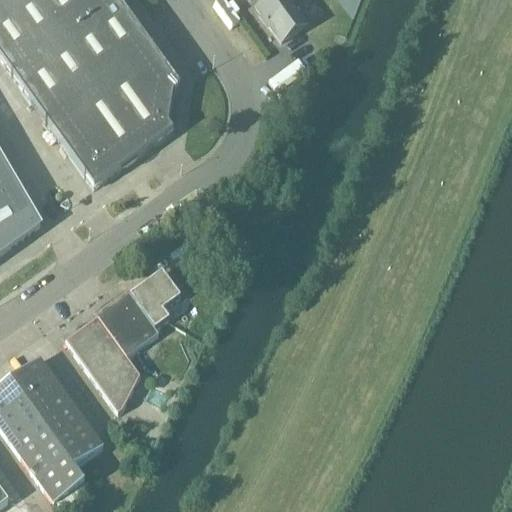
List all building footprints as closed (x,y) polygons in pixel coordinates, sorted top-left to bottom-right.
[(0,0),(0,13),(18,0),(0,0)] [(18,0),(0,13),(0,64),(11,79),(63,42),(33,0),(18,0)] [(33,0),(63,42),(116,4),(112,0),(33,0)] [(284,0),(272,0),(256,12),(281,47),(305,29),(284,0)] [(116,4),(63,42),(98,91),(151,53),(116,4)] [(63,42),(11,79),(93,194),(145,156),(98,91),(63,42)] [(151,53),(98,91),(145,156),(172,137),(167,130),(173,98),(180,93),(151,53)] [(0,259),(40,231),(39,230),(38,230),(17,194),(18,193),(17,192),(16,193),(0,164),(0,259)] [(64,346),(117,420),(122,417),(140,382),(126,363),(158,340),(154,335),(169,325),(162,316),(180,303),(161,277),(64,346)] [(39,365),(0,392),(0,435),(55,511),(69,511),(89,498),(73,475),(102,453),(39,365)]
